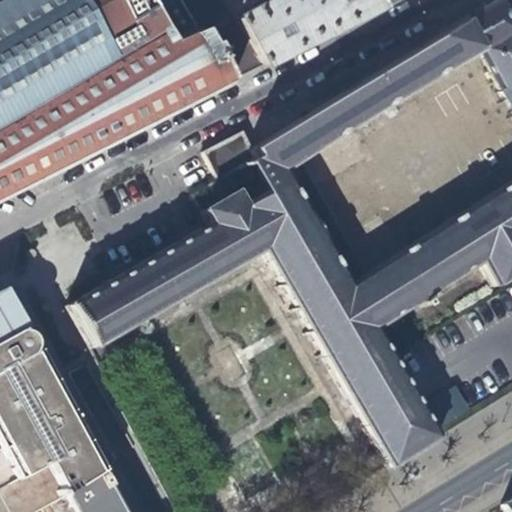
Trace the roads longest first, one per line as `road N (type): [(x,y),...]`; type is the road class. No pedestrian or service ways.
road 1 (residential): [(448,0),(0,235)]
road 2 (unknown): [(0,325),(10,349),(104,299)]
